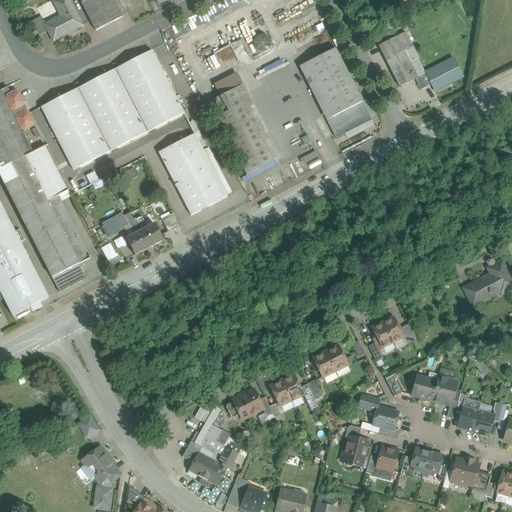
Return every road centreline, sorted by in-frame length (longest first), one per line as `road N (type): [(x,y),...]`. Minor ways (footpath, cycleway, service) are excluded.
road 1 (residential): [(127,438),(511,237)]
road 2 (unclassified): [(405,144),(63,320)]
road 3 (unclassified): [(0,16),(31,61),(56,67),(199,0)]
road 4 (unclassified): [(332,0),(405,144)]
road 5 (residential): [(63,320),(127,438)]
road 6 (unclassified): [(511,88),(405,144)]
